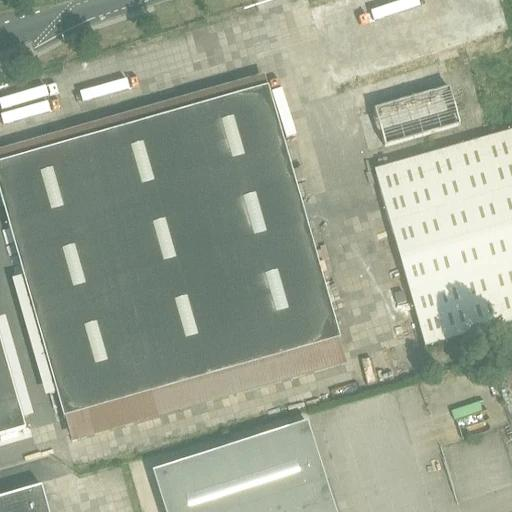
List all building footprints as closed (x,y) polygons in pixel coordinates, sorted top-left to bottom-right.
[(335,0),(309,8),(334,86),(508,29),(498,0),(335,0)] [(147,92),(163,89),(160,76),(145,79),(147,92)] [(65,418),(72,444),(346,366),(338,340),(339,340),(267,89),(0,164),(0,197),(63,419),(65,418)] [(459,126),(448,91),(374,112),(384,148),(459,126)] [(511,132),(374,172),(422,341),(424,347),(511,322),(511,132)] [(0,436),(24,429),(0,345),(0,436)] [(333,511),(306,425),(153,474),(165,511),(333,511)] [(0,511),(47,511),(41,488),(3,499),(0,499),(0,511)]
